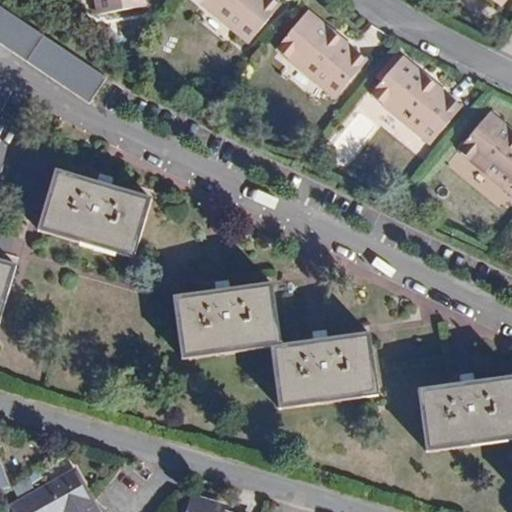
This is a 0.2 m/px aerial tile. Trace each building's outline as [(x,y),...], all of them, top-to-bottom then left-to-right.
[(147,7),(145,0),(95,0),(98,14),(147,7)] [(281,6),(273,0),(197,0),(250,43),(281,6)] [(0,43),(88,104),(106,78),(0,5),(0,43)] [(367,61),(308,12),(277,50),(336,99),(367,61)] [(462,106),(402,57),(371,95),(430,145),(462,106)] [(511,132),(490,114),(459,151),(511,195),(511,132)] [(151,199),(55,171),(37,231),(133,259),(151,199)] [(0,324),(17,266),(0,261),(0,324)] [(379,396),(370,335),(281,347),(273,285),(173,298),(182,361),(271,349),(278,411),(379,396)] [(511,378),(417,391),(426,454),(511,441),(511,378)] [(97,511),(76,473),(10,509),(11,511),(97,511)] [(219,511),(221,507),(192,498),(187,511),(219,511)]
